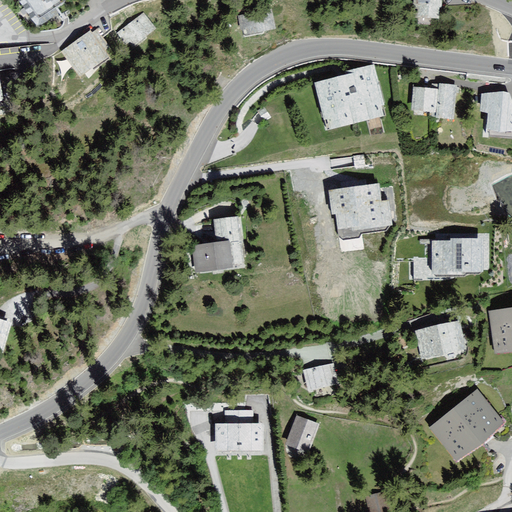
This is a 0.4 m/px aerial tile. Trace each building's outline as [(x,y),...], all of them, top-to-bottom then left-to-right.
[(66,0),(13,0),(29,23),(66,0)] [(437,0),(408,0),(406,20),(435,22),(437,0)] [(237,40),(271,34),(267,11),(234,16),(237,40)] [(145,15),(118,35),(130,49),(155,31),(145,15)] [(108,50),(97,34),(92,37),(91,35),(64,53),(81,78),(107,61),(102,54),(108,50)] [(320,120),(322,131),(383,119),(373,66),(306,82),(315,122),(320,120)] [(435,93),(409,90),(407,117),(456,123),(461,89),(436,87),(435,93)] [(507,97),(489,96),(484,130),(511,132),(511,121),(511,109),(506,109),(507,97)] [(376,184),(329,193),(335,233),(390,227),(376,184)] [(232,266),(243,264),(237,222),(215,225),(219,248),(195,252),(198,274),(232,269),(232,266)] [(479,240),(432,243),(432,276),(476,272),(479,240)] [(490,356),(511,353),(511,308),(484,312),(490,356)] [(0,345),(2,346),(9,320),(0,317),(0,345)] [(415,359),(453,351),(447,323),(409,331),(415,359)] [(298,372),(303,394),(331,387),(326,366),(298,372)] [(455,464),(504,426),(475,391),(426,427),(455,464)] [(235,409),(235,416),(243,416),(243,424),(252,424),(252,408),(235,409)] [(310,455),(320,428),(294,419),(284,445),(310,455)] [(265,456),(265,425),(212,425),(212,456),(265,456)] [(365,495),(367,511),(388,511),(386,492),(365,495)]
